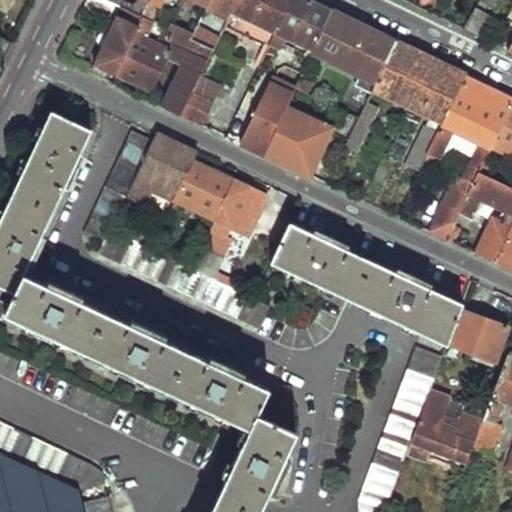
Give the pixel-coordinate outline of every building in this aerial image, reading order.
[(114,21),(91,69),(97,72),(99,67),(113,74),(141,17),(123,8),(104,0),(86,0),(83,7),(114,21)] [(139,0),(133,7),(126,3),(123,8),(141,17),(146,7),(149,0),(139,0)] [(149,0),(146,7),(152,9),(154,5),(160,7),(163,0),(149,0)] [(187,0),(206,8),(209,0),(187,0)] [(209,0),(206,8),(228,19),(237,0),(209,0)] [(237,0),(228,19),(225,26),(269,46),(270,44),(290,0),(237,0)] [(288,34),(314,46),(331,10),(308,0),(290,0),(270,43),(281,48),(288,34)] [(477,0),(496,10),(501,0),(477,0)] [(141,17),(166,28),(168,23),(171,18),(152,9),(146,7),(141,17)] [(472,9),(461,28),(480,37),(490,19),(472,9)] [(511,41),(511,9),(497,36),(511,44),(511,41)] [(331,10),(314,46),(312,51),(322,56),(361,75),(376,82),(396,42),(331,10)] [(141,17),(113,74),(148,93),(164,57),(168,49),(158,44),(161,37),(166,28),(141,17)] [(165,39),(180,47),(207,60),(212,50),(190,40),(192,34),(168,23),(166,28),(170,30),(165,39)] [(192,34),(190,40),(212,50),(218,38),(196,27),(192,34)] [(166,28),(161,37),(165,39),(170,30),(166,28)] [(165,39),(161,37),(158,44),(168,49),(164,57),(173,61),(180,47),(165,39)] [(396,42),(376,82),(373,88),(442,122),(465,75),(396,42)] [(178,75),(163,107),(170,110),(180,115),(191,93),(198,79),(207,60),(180,47),(173,61),(183,65),(182,66),(195,73),(190,82),(178,75)] [(305,66),(294,88),(305,93),(322,56),(312,51),(305,66)] [(182,66),(178,75),(190,82),(195,73),(182,66)] [(361,75),(356,85),(371,92),(373,88),(376,82),(361,75)] [(511,98),(465,75),(442,122),(437,133),(425,158),(434,162),(436,157),(440,159),(448,141),(473,153),(457,188),(451,185),(429,232),(446,240),(452,227),(459,213),(478,172),(485,158),(490,147),(511,101),(511,98)] [(263,154),(294,88),(272,77),(240,144),(263,154)] [(198,79),(191,93),(211,103),(218,89),(198,79)] [(191,93),(180,115),(201,125),(211,103),(191,93)] [(358,118),(346,142),(357,147),(377,105),(367,100),(358,118)] [(511,101),(490,147),(511,156),(511,101)] [(286,106),(263,154),(297,170),(308,175),(331,128),(286,106)] [(257,511),(295,432),(256,415),(267,390),(234,375),(139,330),(47,287),(22,275),(89,130),(52,112),(0,220),(0,320),(3,314),(249,428),(217,496),(209,511),(257,511)] [(423,126),(406,163),(420,169),(425,158),(437,133),(423,126)] [(133,131),(82,233),(102,243),(108,231),(137,172),(152,140),(133,131)] [(152,140),(137,172),(178,191),(193,159),(197,152),(180,144),(156,133),(152,140)] [(485,158),(478,172),(487,177),(495,163),(485,158)] [(193,159),(178,191),(174,198),(215,217),(233,178),(193,159)] [(491,218),(474,253),(483,257),(494,262),(511,223),(511,188),(487,177),(478,172),(459,213),(472,220),(482,200),(510,213),(505,224),(491,218)] [(233,178),(215,217),(248,232),(266,194),(233,178)] [(270,262),(446,342),(461,303),(289,222),(270,262)] [(511,223),(494,262),(511,270),(511,223)] [(452,227),(446,240),(452,243),(459,231),(452,227)] [(126,239),(150,250),(155,239),(131,229),(126,239)] [(209,229),(201,246),(218,254),(226,237),(209,229)] [(97,253),(257,327),(267,304),(253,298),(191,269),(178,263),(150,250),(126,239),(108,231),(102,243),(97,253)] [(183,255),(178,263),(191,269),(193,263),(196,258),(197,256),(189,252),(187,257),(183,255)] [(196,258),(193,263),(201,267),(204,261),(196,258)] [(463,310),(451,341),(474,350),(471,356),(491,363),(505,326),(463,310)] [(416,347),(357,500),(359,511),(382,511),(405,452),(427,393),(429,388),(441,356),(416,347)] [(485,412),(472,446),(488,452),(499,423),(495,422),(504,398),(511,400),(511,355),(507,354),(485,412)] [(427,393),(449,402),(450,399),(451,397),(429,388),(427,393)] [(450,399),(449,402),(427,393),(405,452),(429,462),(432,455),(463,468),(472,446),(485,412),(450,399)] [(0,452),(78,488),(105,483),(102,473),(89,464),(0,422),(0,452)] [(0,452),(0,511),(84,511),(82,501),(78,488),(0,452)] [(82,501),(84,511),(112,511),(109,497),(82,501)]
